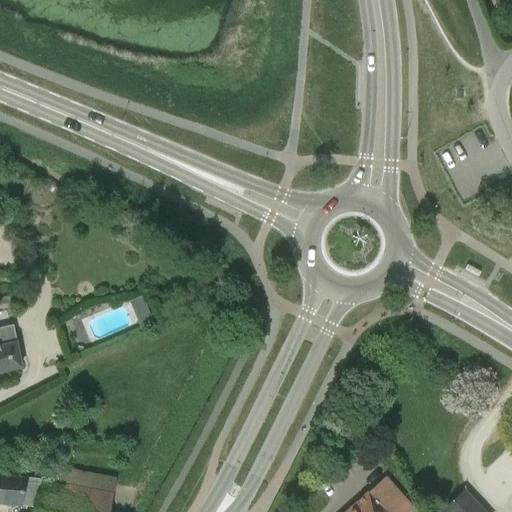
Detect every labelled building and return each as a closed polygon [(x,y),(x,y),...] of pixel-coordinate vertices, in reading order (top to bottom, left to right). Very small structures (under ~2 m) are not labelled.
[(134,314),(141,311),(137,300),(129,303),(134,314)] [(0,313),(0,327),(11,324),(7,311),(0,313)] [(10,327),(0,328),(0,371),(19,367),(10,327)] [(109,511),(113,495),(112,494),(115,478),(51,466),(48,482),(40,480),(0,476),(0,504),(37,508),(36,511),(109,511)] [(406,511),(379,482),(345,511),(406,511)] [(440,511),(439,511),(483,511),(463,490),(440,511)]
